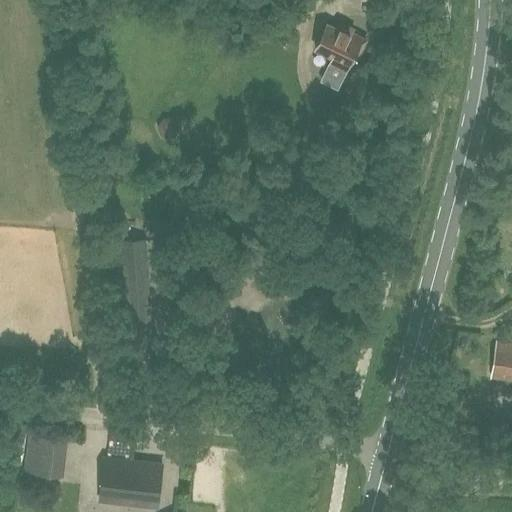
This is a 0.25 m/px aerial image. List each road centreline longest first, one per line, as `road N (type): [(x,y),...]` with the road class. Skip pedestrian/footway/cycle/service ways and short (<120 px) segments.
road 1 (secondary): [(387,461),(469,150),(491,0)]
road 2 (unclassified): [(387,461),(0,405)]
